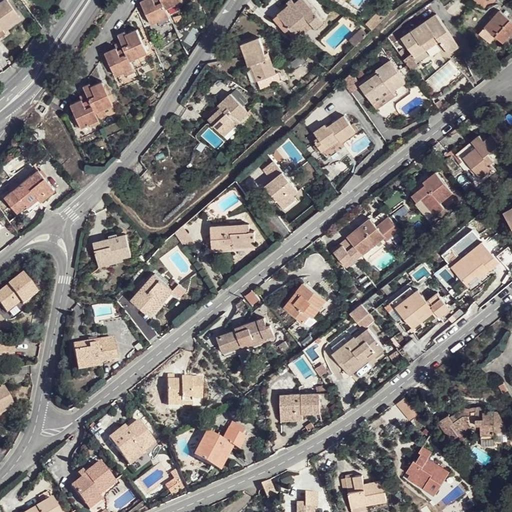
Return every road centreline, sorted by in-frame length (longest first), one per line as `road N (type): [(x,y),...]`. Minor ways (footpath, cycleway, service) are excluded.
road 1 (residential): [(74,421),(511,71)]
road 2 (residential): [(511,294),(346,423),(161,511)]
road 3 (residential): [(237,0),(135,151),(57,229)]
road 4 (residential): [(64,278),(37,417)]
road 5 (secondary): [(15,104),(95,0)]
road 6 (secondary): [(77,0),(40,55),(0,94)]
